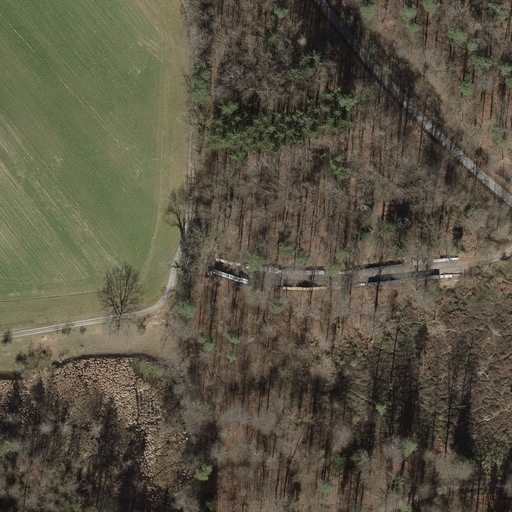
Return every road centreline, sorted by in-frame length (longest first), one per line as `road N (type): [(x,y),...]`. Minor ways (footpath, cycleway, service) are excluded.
road 1 (track): [(0,337),(138,316),(171,291),(190,211),(187,0)]
road 2 (track): [(511,254),(346,280),(255,277),(185,245)]
road 3 (track): [(255,277),(286,312),(312,376),(307,422),(263,511)]
road 4 (track): [(511,174),(457,128),(344,0)]
road 5 (track): [(364,24),(511,67)]
road 6 (track): [(378,511),(482,480),(511,493)]
